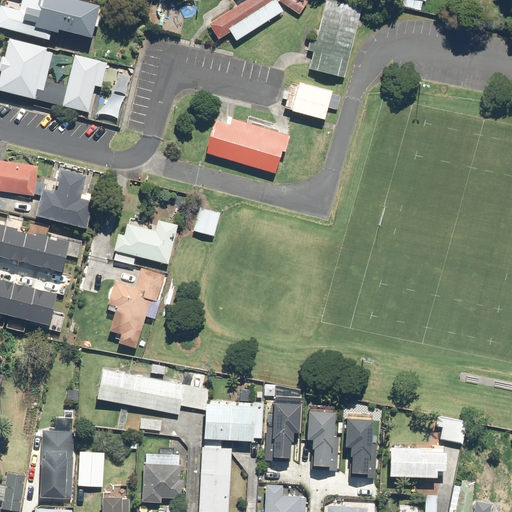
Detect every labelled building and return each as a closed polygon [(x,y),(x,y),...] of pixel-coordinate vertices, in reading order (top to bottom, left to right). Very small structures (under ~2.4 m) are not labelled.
[(86,42),(94,8),(61,0),(18,0),(16,13),(0,8),(0,31),(45,43),(47,36),(54,38),(55,34),(86,42)] [(236,0),(239,5),(205,23),(215,41),(230,33),(233,40),(281,15),(273,0),(236,0)] [(306,2),(302,0),(275,0),(297,16),(306,2)] [(360,22),(321,11),(306,66),(344,77),(360,22)] [(98,89),(104,64),(72,56),(64,86),(44,81),(50,54),(43,52),(44,49),(7,40),(0,68),(0,91),(86,113),(92,87),(98,89)] [(332,93),(294,82),(286,110),(324,120),(332,93)] [(287,132),(216,112),(204,153),(275,173),(287,132)] [(0,191),(32,196),(36,167),(0,161),(0,191)] [(80,228),(85,202),(76,200),(81,176),(56,171),(51,195),(39,192),(33,217),(80,228)] [(197,209),(193,230),(211,234),(216,213),(197,209)] [(115,235),(109,261),(131,266),(133,258),(165,265),(173,226),(153,222),(151,232),(124,226),(121,237),(115,235)] [(0,229),(0,261),(59,274),(65,245),(0,229)] [(114,344),(133,350),(147,303),(155,305),(163,277),(139,270),(133,289),(111,283),(105,304),(113,306),(105,332),(116,335),(114,344)] [(0,315),(45,325),(52,295),(0,283),(0,315)] [(164,366),(151,365),(150,374),(163,375),(164,366)] [(220,450),(220,441),(250,442),(250,438),(260,438),(261,403),(206,401),(208,391),(98,371),(93,400),(178,416),(180,406),(202,410),(196,511),(226,511),(230,451),(220,450)] [(295,433),(296,407),(269,406),(267,461),(288,462),(289,433),(295,433)] [(331,414),(303,413),(302,441),(308,441),(307,467),(323,468),(323,472),(335,473),(336,437),(330,437),(331,414)] [(440,428),(438,440),(461,444),(465,424),(434,418),(433,426),(440,428)] [(161,420),(138,419),(137,429),(160,431),(161,420)] [(368,421),(340,420),(340,449),(345,449),(345,474),(363,475),(363,479),(373,479),(373,445),(368,444),(368,421)] [(72,432),(39,430),(35,499),(69,500),(72,432)] [(413,449),(386,449),(385,478),(432,479),(432,475),(442,476),(443,446),(429,446),(429,449),(413,448),(413,449)] [(102,453),(76,453),(75,487),(101,488),(102,453)] [(159,499),(179,499),(180,458),(141,456),(139,503),(159,503),(159,499)] [(0,501),(2,502),(0,511),(12,511),(19,511),(23,477),(4,474),(2,485),(0,484),(0,501)] [(302,511),(304,497),(281,496),(281,486),(263,485),(260,511),(302,511)] [(467,511),(472,489),(453,486),(447,511),(467,511)] [(435,511),(436,496),(424,496),(424,505),(399,504),(398,511),(435,511)] [(127,511),(128,501),(97,499),(96,511),(127,511)] [(487,511),(489,506),(474,503),(471,511),(487,511)]
